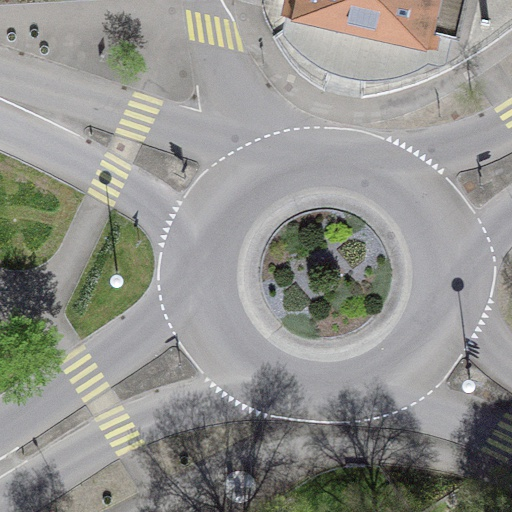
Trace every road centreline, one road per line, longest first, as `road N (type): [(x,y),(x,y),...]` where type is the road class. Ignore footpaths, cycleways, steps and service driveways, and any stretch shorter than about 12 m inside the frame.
road 1 (primary): [(0,468),(252,376)]
road 2 (primary): [(196,293),(0,462)]
road 3 (residential): [(219,197),(122,146),(0,98)]
road 4 (primary): [(252,376),(312,396),(344,393),(374,383),(422,342)]
road 5 (residential): [(283,153),(195,0)]
road 6 (primary): [(511,115),(388,168)]
